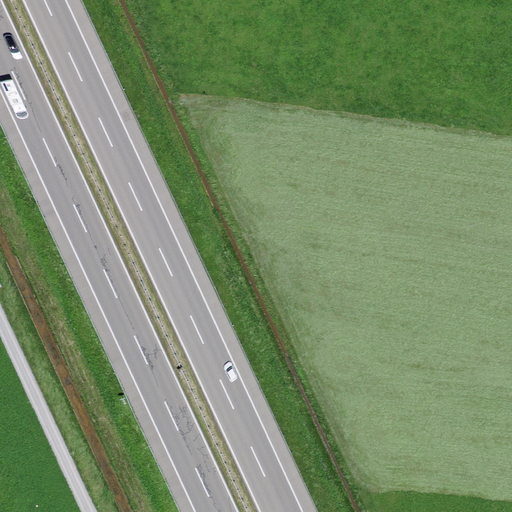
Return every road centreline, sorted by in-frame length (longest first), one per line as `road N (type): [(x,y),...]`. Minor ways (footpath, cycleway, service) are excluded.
road 1 (motorway): [(282,511),(45,0)]
road 2 (motorway): [(0,44),(216,511)]
road 3 (track): [(89,511),(0,317)]
